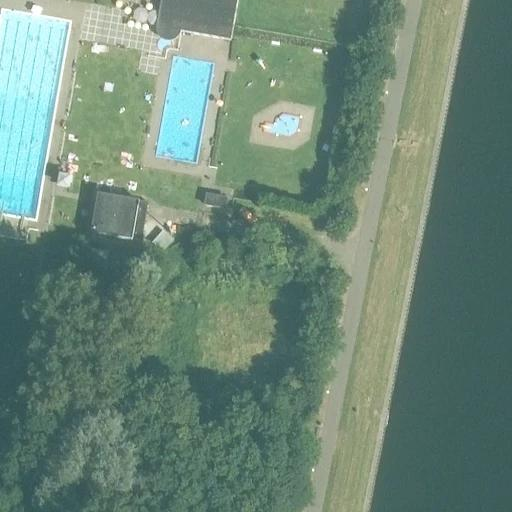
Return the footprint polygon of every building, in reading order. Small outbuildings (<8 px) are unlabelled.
[(173,0),(168,31),(230,42),(237,0),(173,0)] [(65,170),(61,184),(75,187),(78,173),(65,170)] [(98,196),(91,235),(142,244),(148,205),(98,196)] [(205,207),(225,210),(227,200),(207,197),(205,207)] [(168,229),(156,238),(163,248),(176,239),(168,229)] [(45,254),(41,276),(64,280),(68,258),(45,254)]
